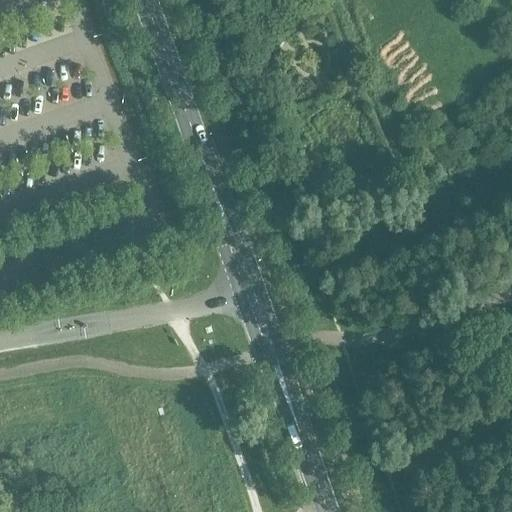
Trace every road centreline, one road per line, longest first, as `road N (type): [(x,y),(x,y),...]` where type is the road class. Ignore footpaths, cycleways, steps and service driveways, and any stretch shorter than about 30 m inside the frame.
road 1 (tertiary): [(220,206),(147,0)]
road 2 (tertiary): [(220,206),(221,244),(237,293),(260,354),(282,385)]
road 3 (tertiary): [(282,385),(279,348),(241,237),(220,206)]
road 4 (tertiary): [(328,511),(282,385)]
